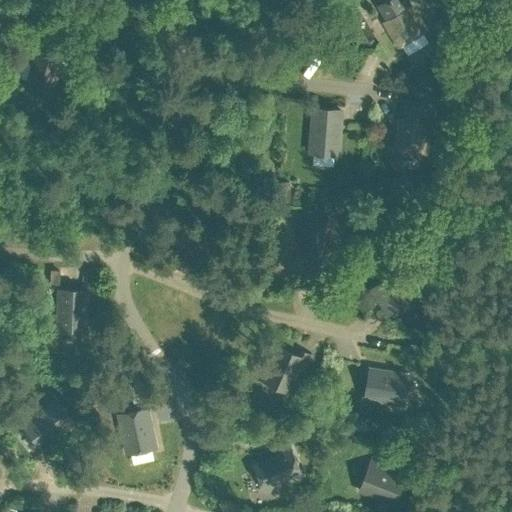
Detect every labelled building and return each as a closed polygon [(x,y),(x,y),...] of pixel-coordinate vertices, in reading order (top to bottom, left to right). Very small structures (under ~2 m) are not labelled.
[(409,5),(405,0),(383,0),(376,4),(385,20),(381,22),(397,49),(428,31),(412,3),(409,5)] [(440,17),(432,22),(439,32),(446,28),(440,17)] [(44,25),(34,25),(33,35),(43,35),(44,25)] [(52,98),(65,54),(37,45),(23,89),(52,98)] [(214,109),(216,95),(206,94),(204,108),(214,109)] [(392,148),(428,153),(432,120),(427,119),(429,106),(402,102),(401,115),(396,115),(392,148)] [(309,151),(337,154),(341,110),(313,108),(309,151)] [(289,193),(288,179),(279,180),(280,194),(289,193)] [(355,221),(365,220),(364,205),(354,206),(355,221)] [(335,261),(332,249),(338,248),(333,219),(296,226),(302,255),(307,254),(310,265),(335,261)] [(49,281),(58,282),(59,269),(50,269),(49,281)] [(388,316),(412,298),(393,271),(368,289),(388,316)] [(311,283),(311,321),(345,321),(345,283),(311,283)] [(85,330),(86,309),(87,290),(59,289),(57,329),(85,330)] [(302,356),(276,344),(266,367),(261,364),(255,378),(291,394),(302,368),(307,370),(314,354),(305,350),(302,356)] [(372,371),(368,398),(408,403),(411,375),(372,371)] [(145,391),(133,393),(134,401),(146,399),(145,391)] [(20,423),(40,449),(74,422),(54,396),(20,423)] [(143,414),(115,414),(115,458),(143,458),(143,414)] [(271,436),(275,445),(287,440),(283,431),(271,436)] [(290,448),(253,464),(265,490),(302,473),(290,448)] [(384,501),(383,505),(397,511),(402,499),(396,496),(405,475),(382,465),(384,459),(372,454),(357,490),(384,501)]
